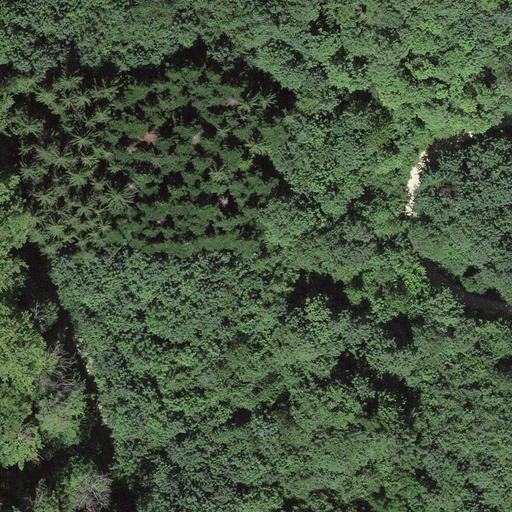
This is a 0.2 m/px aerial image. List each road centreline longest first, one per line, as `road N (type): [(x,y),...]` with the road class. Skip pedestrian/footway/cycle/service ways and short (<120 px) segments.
road 1 (track): [(125,511),(71,350),(16,228),(0,123)]
road 2 (track): [(511,312),(471,309),(434,282),(414,259),(405,223),(406,183),(423,157),(477,125),(511,118)]
